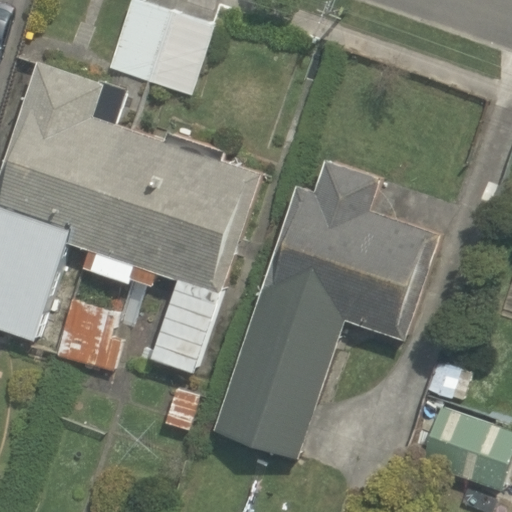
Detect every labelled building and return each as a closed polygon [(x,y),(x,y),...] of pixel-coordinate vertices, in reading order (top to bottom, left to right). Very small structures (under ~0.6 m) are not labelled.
[(214,15),(161,0),(128,0),(110,66),(193,89),(214,15)] [(147,350),(201,366),(266,153),(97,102),(108,64),(37,42),(0,163),(0,319),(40,332),(71,230),(174,261),(147,350)] [(322,186),(277,173),(205,417),(302,446),(341,316),(411,337),(444,222),(377,202),(384,179),(329,163),(322,186)] [(122,307),(70,294),(57,345),(109,358),(122,307)] [(511,426),(428,394),(415,429),(465,448),(457,470),(495,485),(511,440),(511,426)]
